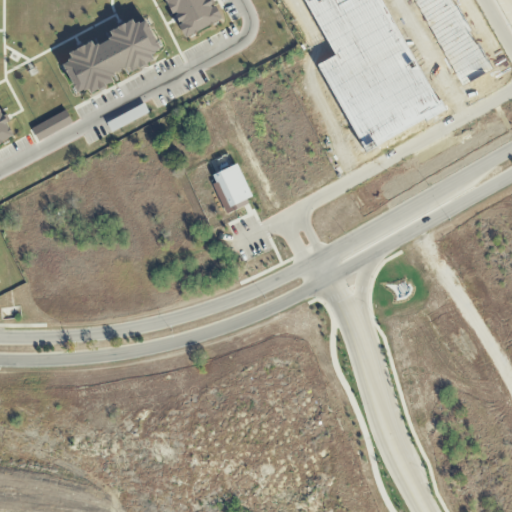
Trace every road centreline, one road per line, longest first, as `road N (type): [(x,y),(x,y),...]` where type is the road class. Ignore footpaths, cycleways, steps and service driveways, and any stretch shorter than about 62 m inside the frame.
road 1 (tertiary): [(0,358),(79,357),(217,328),(280,304),(511,175)]
road 2 (tertiary): [(314,260),(264,287),(160,322),(91,335),(0,336)]
road 3 (residential): [(422,511),(325,279)]
road 4 (tertiary): [(460,177),(314,260)]
